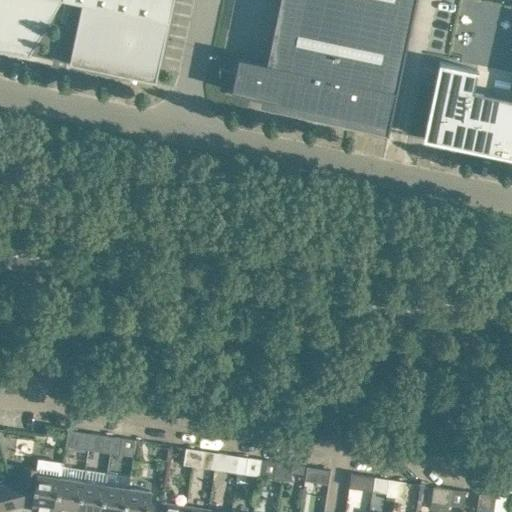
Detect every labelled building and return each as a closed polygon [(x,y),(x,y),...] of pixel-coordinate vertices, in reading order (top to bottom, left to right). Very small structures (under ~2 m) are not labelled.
[(0,0),(0,48),(29,55),(61,0),(0,0)] [(80,0),(83,0),(69,64),(156,82),(173,0),(80,0)] [(388,132),(416,0),(281,0),(268,62),(239,56),(232,90),(283,101),(282,106),(388,128),(387,131),(388,132)] [(423,138),(511,156),(511,96),(474,88),(477,71),(478,71),(478,69),(440,61),(423,138)] [(65,445),(74,447),(77,430),(68,429),(65,445)] [(102,451),(110,452),(113,435),(105,434),(102,451)] [(122,437),(113,435),(110,452),(119,453),(122,437)] [(183,463),(192,465),(194,448),(186,447),(183,463)] [(203,449),(194,448),(192,465),(200,466),(203,449)] [(231,454),(228,470),(237,472),(239,455),(231,454)] [(248,456),(239,455),(237,472),(245,474),(248,456)] [(24,465),(20,480),(10,483),(16,506),(33,501),(31,510),(42,511),(55,511),(61,476),(63,461),(38,457),(36,467),(24,465)] [(273,478),(282,479),(284,462),(276,461),(273,478)] [(293,463),(284,462),(282,479),(290,480),(293,463)] [(307,465),(304,479),(328,483),(330,469),(307,465)] [(101,511),(106,483),(108,471),(85,468),(83,480),(78,511),(101,511)] [(349,486),(372,490),(374,476),(351,472),(349,486)] [(61,476),(55,511),(78,511),(83,480),(61,476)] [(386,492),(386,495),(394,496),(397,479),(374,476),(372,490),(386,492)] [(406,481),(397,479),(394,496),(403,497),(406,481)] [(0,485),(0,511),(1,511),(0,510),(16,506),(10,483),(0,485)] [(124,511),(129,487),(106,483),(101,511),(124,511)] [(431,502),(439,503),(442,486),(433,485),(431,502)] [(451,488),(442,486),(439,503),(448,504),(451,488)] [(160,511),(161,503),(150,502),(152,490),(129,487),(124,511),(160,511)] [(476,509),(485,510),(487,493),(479,492),(476,509)] [(496,495),(487,493),(485,510),(493,511),(496,495)] [(160,511),(184,511),(185,506),(162,502),(162,504),(161,503),(160,511)]
